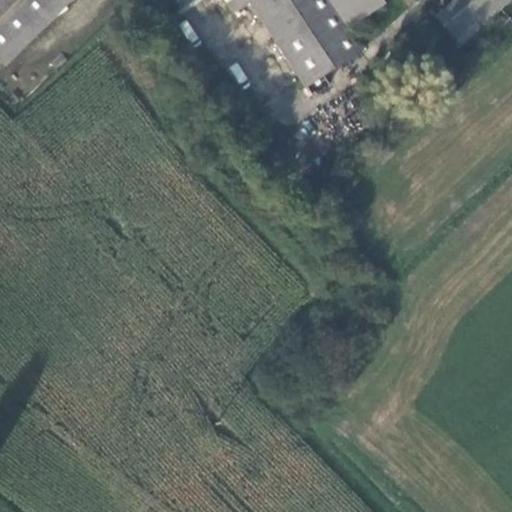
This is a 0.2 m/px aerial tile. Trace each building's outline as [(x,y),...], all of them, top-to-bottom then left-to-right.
[(55,0),(0,0),(0,52),(1,54),(55,0)] [(326,0),(218,0),(228,15),(246,4),(287,69),(299,88),(362,51),(359,49),(344,28),(335,13),(326,0)] [(326,0),(335,13),(354,0),(326,0)] [(362,0),(354,0),(335,13),(344,28),(368,11),(362,0)] [(511,3),(511,0),(457,0),(439,18),(466,44),(511,3)]
